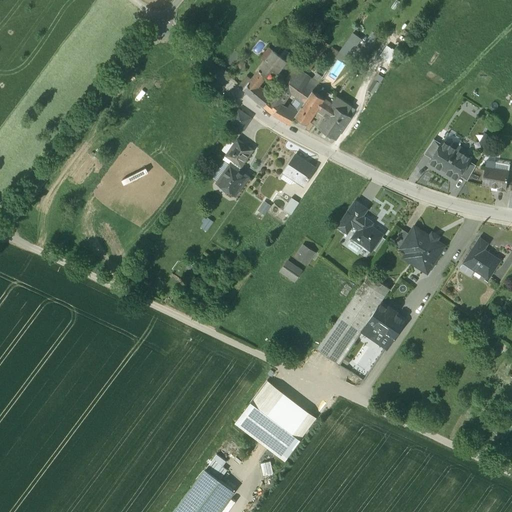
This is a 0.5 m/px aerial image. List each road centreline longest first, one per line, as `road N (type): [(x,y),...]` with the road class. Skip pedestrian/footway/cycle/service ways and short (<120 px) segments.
road 1 (unclassified): [(511,473),(2,233)]
road 2 (residential): [(511,218),(436,201),(288,137),(160,23)]
road 3 (unclassified): [(160,23),(2,233)]
